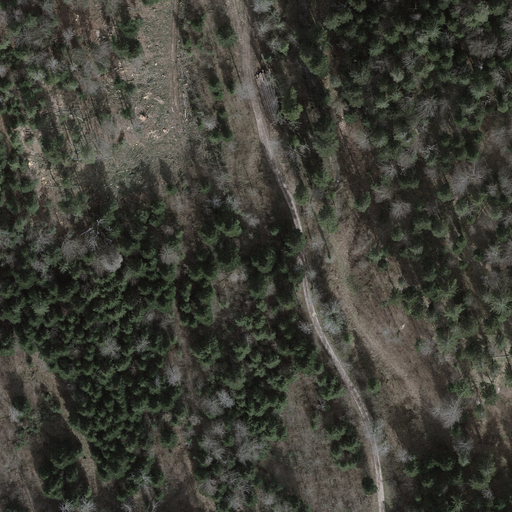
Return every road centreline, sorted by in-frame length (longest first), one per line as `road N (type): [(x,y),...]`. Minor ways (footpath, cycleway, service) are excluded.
road 1 (track): [(246,33),(264,135),(302,238),(309,301),(371,434),(381,511)]
road 2 (track): [(287,185),(339,234),(368,323),(462,438),(511,448)]
road 3 (track): [(350,260),(351,145),(332,43)]
road 4 (track): [(0,327),(48,372),(102,481)]
